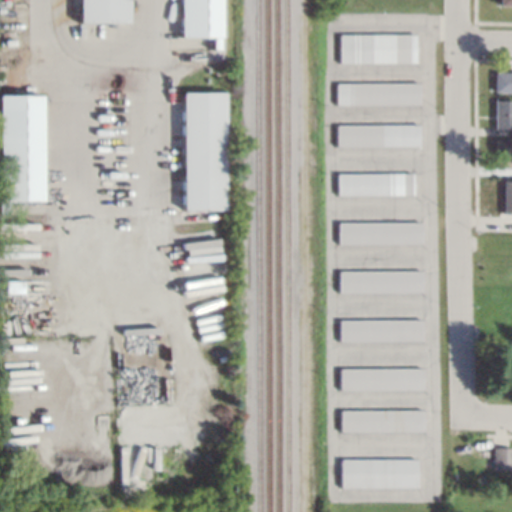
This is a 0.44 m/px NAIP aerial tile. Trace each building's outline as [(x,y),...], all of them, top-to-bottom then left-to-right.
[(75,0),(75,23),(125,22),(124,0),(75,0)] [(217,0),(176,0),(177,38),(217,37),(217,0)] [(416,63),(416,34),(340,34),(340,63),(416,63)] [(495,92),(511,91),(511,71),(496,72),(495,92)] [(337,83),(337,105),(420,104),(420,82),(337,83)] [(178,210),(221,210),(221,92),(179,92),(178,210)] [(38,95),(0,95),(0,200),(39,200),(38,95)] [(511,100),(495,100),(495,128),(511,128),(511,100)] [(420,125),(337,124),(337,146),(420,146),(420,125)] [(511,138),(495,139),(496,168),(511,168),(511,138)] [(338,196),(413,195),(413,173),(337,174),(338,196)] [(511,213),(511,180),(503,181),(503,214),(511,213)] [(338,223),(338,244),(421,244),(421,222),(338,223)] [(421,270),(338,271),(338,293),(422,292),(421,270)] [(1,293),(19,294),(20,281),(2,281),(1,293)] [(338,319),(338,341),(421,341),(422,320),(338,319)] [(338,390),(421,390),(422,368),(338,368),(338,390)] [(339,432),(422,432),(422,409),(338,410),(339,432)] [(490,469),(509,469),(510,448),(490,447),(490,469)] [(415,487),(415,458),(338,459),(338,488),(415,487)]
